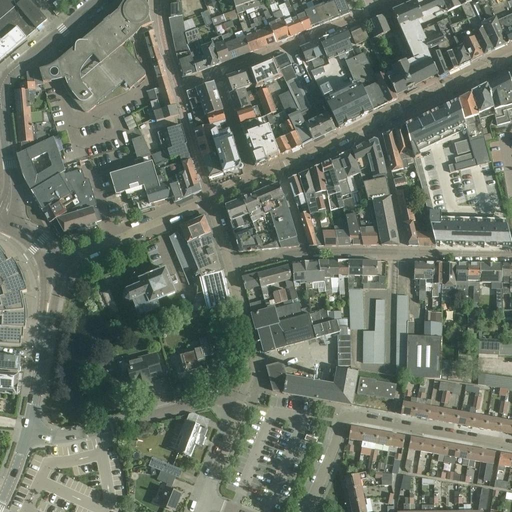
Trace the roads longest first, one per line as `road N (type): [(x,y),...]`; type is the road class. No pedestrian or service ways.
road 1 (residential): [(279,168),(511,55)]
road 2 (residential): [(29,433),(71,435),(216,398),(234,405)]
road 3 (residential): [(511,447),(350,417),(332,455)]
road 4 (residential): [(306,252),(511,258)]
road 5 (residential): [(406,0),(215,73)]
road 6 (residential): [(51,265),(209,200)]
road 7 (secondary): [(29,433),(51,265)]
road 8 (residential): [(230,268),(252,361),(234,405)]
road 9 (residential): [(0,84),(97,0)]
